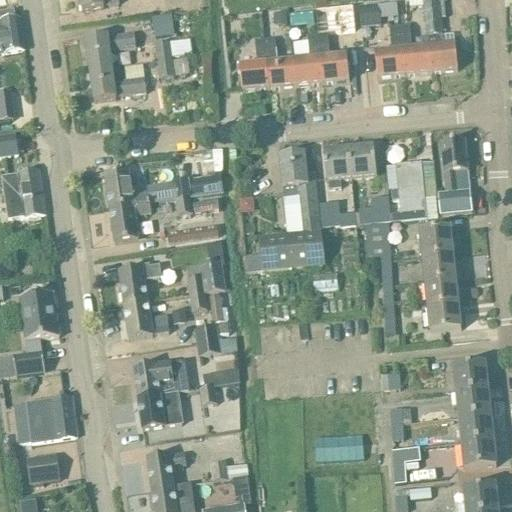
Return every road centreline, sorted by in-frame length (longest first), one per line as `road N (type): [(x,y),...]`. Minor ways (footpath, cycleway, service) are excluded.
road 1 (residential): [(65,155),(496,116)]
road 2 (unclassified): [(105,511),(56,187),(65,155)]
road 3 (residential): [(496,116),(505,206),(495,222),(511,338)]
road 4 (unclassified): [(65,155),(46,112),(32,0)]
